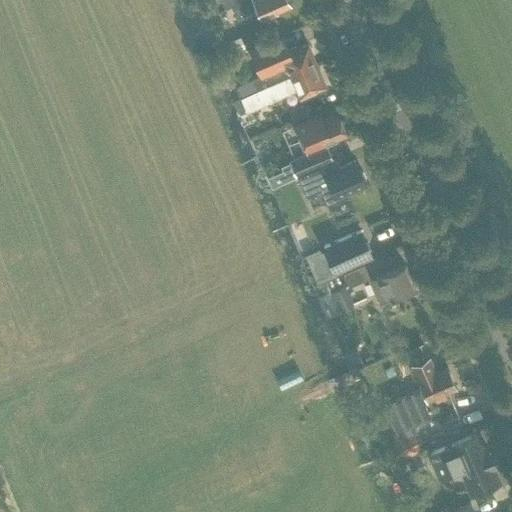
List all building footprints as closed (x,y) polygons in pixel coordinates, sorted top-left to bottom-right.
[(276,10),(290,4),(288,0),(221,0),(225,8),(232,5),(237,17),(257,8),(262,18),(277,12),(276,10)] [(257,90),(317,64),(308,43),(297,48),(296,46),(278,53),(274,52),(269,40),(249,49),(254,61),(262,57),(267,70),(251,77),(257,90)] [(247,111),(296,90),(301,99),(316,93),(315,90),(326,85),(317,64),(257,90),(233,100),(236,106),(243,103),(247,111)] [(307,153),(290,161),(296,176),(333,159),(327,145),(335,142),(334,139),(346,133),(337,112),(312,123),(310,118),(295,125),(307,153)] [(355,160),(332,170),(329,162),(298,176),(306,195),(320,188),(327,205),(348,196),(346,192),(365,184),(364,182),(366,178),(363,172),(359,171),(355,160)] [(283,169),(268,176),(272,186),(296,176),(290,161),(281,165),(283,169)] [(337,271),(372,256),(360,229),(325,244),(337,271)] [(349,286),(369,277),(364,264),(344,273),(349,286)] [(380,303),(414,288),(403,265),(369,279),(380,303)] [(342,310),(353,305),(344,287),(333,292),(342,310)] [(421,389),(397,399),(409,427),(430,418),(424,404),(423,402),(457,387),(448,368),(437,373),(430,357),(412,365),(418,381),(421,389)] [(439,476),(450,472),(466,479),(472,493),(497,482),(476,433),(451,444),(452,446),(445,449),(444,447),(429,454),(439,476)] [(417,452),(406,457),(412,472),(424,466),(417,452)] [(472,511),(469,503),(449,511),(472,511)]
